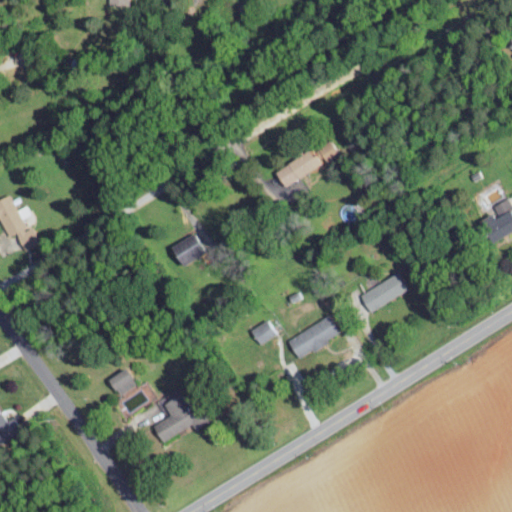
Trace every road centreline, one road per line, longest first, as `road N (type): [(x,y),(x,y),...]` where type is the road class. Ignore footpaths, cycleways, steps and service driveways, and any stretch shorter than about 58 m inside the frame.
road 1 (residential): [(462,0),(0,287)]
road 2 (secondary): [(189,511),(511,310)]
road 3 (residential): [(0,313),(141,511)]
